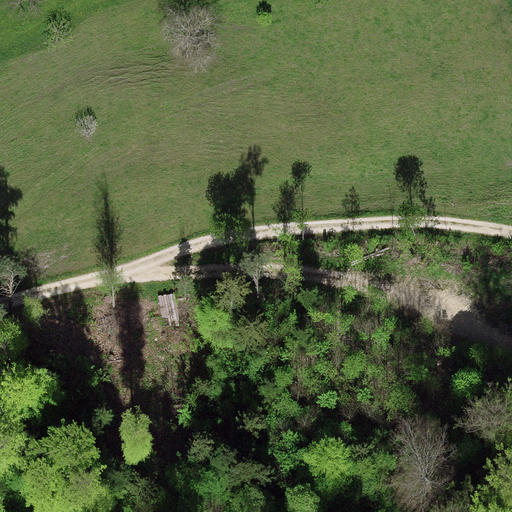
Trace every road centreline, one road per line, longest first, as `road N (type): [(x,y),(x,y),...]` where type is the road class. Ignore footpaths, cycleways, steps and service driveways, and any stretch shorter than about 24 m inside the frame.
road 1 (track): [(511,232),(425,222),(280,228),(218,238),(0,302)]
road 2 (track): [(96,277),(256,267),(338,274),(373,284),(462,333),(511,345)]
